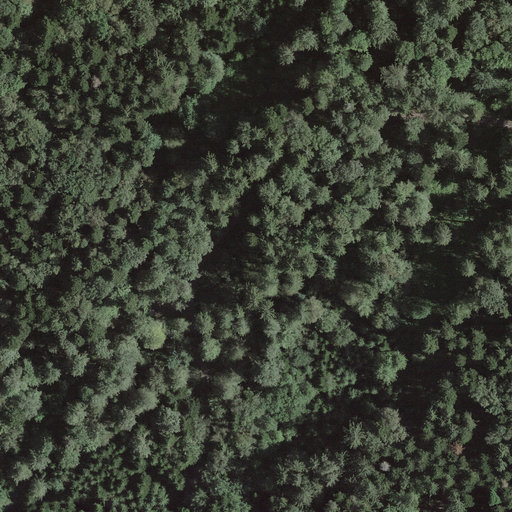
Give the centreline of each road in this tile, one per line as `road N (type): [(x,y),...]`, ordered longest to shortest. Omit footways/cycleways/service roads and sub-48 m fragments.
road 1 (track): [(182,287),(78,387),(0,511)]
road 2 (track): [(183,511),(208,403),(204,342),(182,287)]
